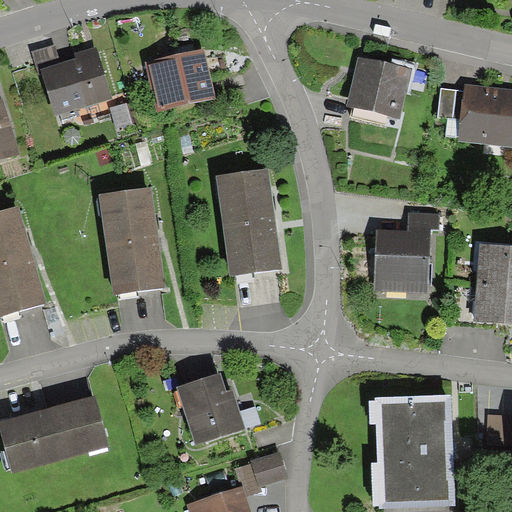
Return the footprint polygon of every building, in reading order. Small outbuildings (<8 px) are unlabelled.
[(202,55),(152,66),(161,107),(211,96),(202,55)] [(93,57),(44,73),(57,114),(106,98),(93,57)] [(399,76),(361,67),(348,121),(386,130),(399,76)] [(511,119),(511,100),(436,95),(434,129),(458,130),(456,151),(509,155),(511,119)] [(0,111),(0,156),(13,152),(0,111)] [(264,176),(221,181),(233,274),(275,269),(264,176)] [(105,199),(117,291),(161,285),(148,193),(105,199)] [(17,212),(0,216),(0,314),(42,302),(17,212)] [(419,240),(361,237),(357,303),(415,306),(419,240)] [(511,246),(477,244),(472,320),(511,322),(511,246)] [(211,385),(175,396),(193,458),(239,444),(227,406),(218,409),(211,385)] [(447,403),(379,406),(384,507),(452,503),(447,403)] [(92,404),(0,430),(0,452),(8,480),(106,452),(92,404)] [(243,414),(250,430),(264,424),(257,407),(243,414)] [(271,458),(245,468),(256,494),(281,484),(271,458)] [(241,511),(237,497),(187,511),(241,511)]
